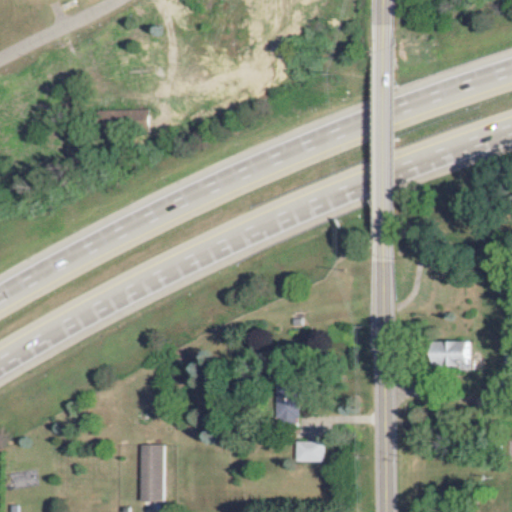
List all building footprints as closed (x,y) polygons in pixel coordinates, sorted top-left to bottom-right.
[(148,109),(100,110),(100,124),(148,123),(148,109)] [(477,340),(442,341),(443,364),(464,363),(464,360),(477,360),(477,340)] [(301,425),(302,401),(281,400),(280,424),(301,425)] [(327,461),(327,440),(298,441),(299,461),(327,461)] [(140,445),(141,501),(165,501),(164,444),(140,445)]
